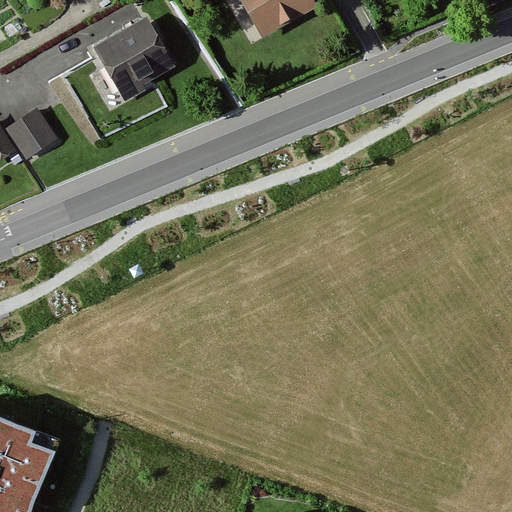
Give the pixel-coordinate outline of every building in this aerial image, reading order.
[(243,0),(262,34),(313,6),(309,0),(243,0)] [(146,21),(97,48),(123,94),(172,67),(146,21)] [(37,109),(3,131),(16,150),(23,160),(56,138),(37,109)] [(0,126),(0,160),(16,150),(3,131),(0,126)] [(28,511),(58,441),(0,419),(0,511),(28,511)]
